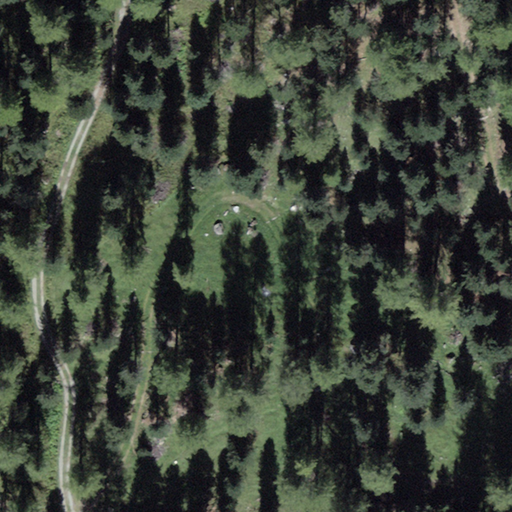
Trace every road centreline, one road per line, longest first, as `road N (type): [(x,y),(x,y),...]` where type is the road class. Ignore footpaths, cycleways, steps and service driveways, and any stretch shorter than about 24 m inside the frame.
road 1 (track): [(88,511),(137,438),(149,370),(149,297),(194,212),(217,192),(252,190),(295,237),(397,436),(425,472),(452,486),(488,465),(511,429)]
road 2 (track): [(69,511),(71,398),(43,328),(39,270),(57,192),(117,48),(124,0)]
road 3 (track): [(511,227),(488,173),(448,0)]
